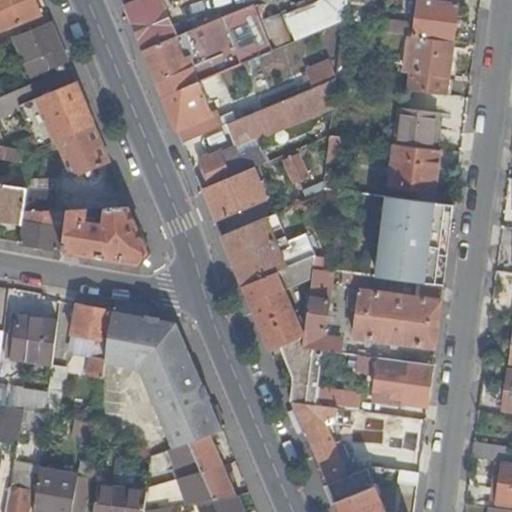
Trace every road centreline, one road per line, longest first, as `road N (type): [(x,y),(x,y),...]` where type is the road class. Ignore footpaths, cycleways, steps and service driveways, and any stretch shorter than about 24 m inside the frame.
road 1 (residential): [(439,511),(507,0)]
road 2 (primary): [(204,293),(88,0)]
road 3 (primary): [(293,511),(204,293)]
road 4 (residential): [(204,293),(0,265)]
